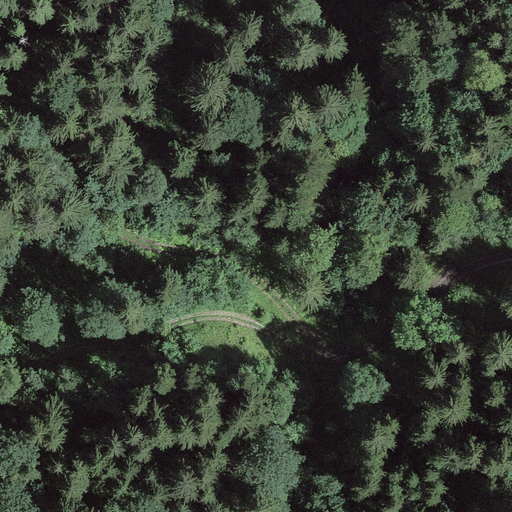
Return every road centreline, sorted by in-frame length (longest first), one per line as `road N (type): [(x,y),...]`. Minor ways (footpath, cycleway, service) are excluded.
road 1 (track): [(511,252),(452,262),(388,331),(356,349),(318,348),(261,280),(228,260),(110,230),(0,99)]
road 2 (track): [(318,348),(298,356),(247,318),(213,314),(57,359),(0,364)]
